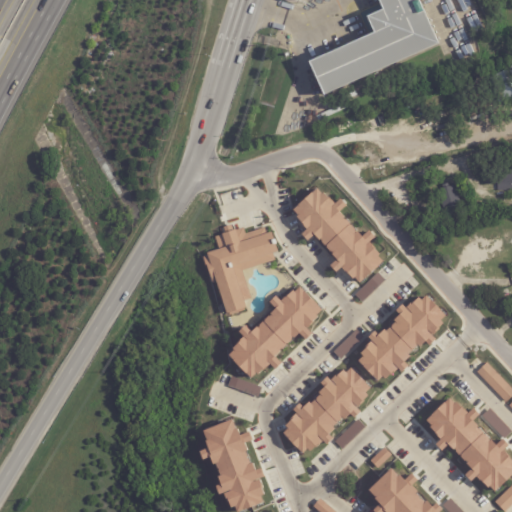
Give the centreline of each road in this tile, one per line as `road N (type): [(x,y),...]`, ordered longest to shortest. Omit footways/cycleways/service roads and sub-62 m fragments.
road 1 (secondary): [(0,489),(192,178),(209,120)]
road 2 (residential): [(192,178),(325,153),(511,366)]
road 3 (residential): [(363,192),(511,143)]
